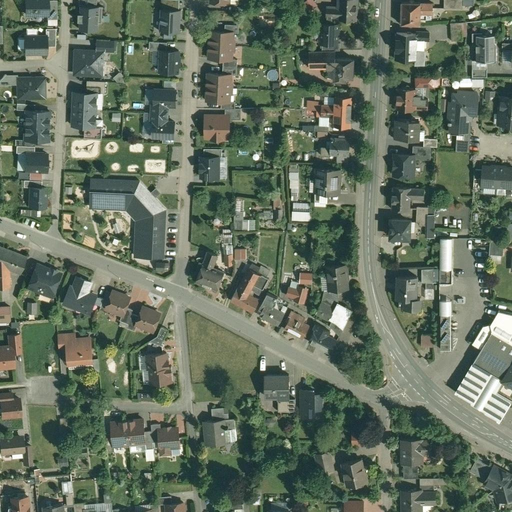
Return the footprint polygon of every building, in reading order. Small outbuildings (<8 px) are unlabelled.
[(47,0),(25,0),(26,15),(47,14),(48,14),(48,10),(48,1),(47,0)] [(312,0),(308,0),(304,3),(310,11),(317,6),(312,0)] [(356,0),(338,0),(338,8),(327,7),(326,17),(327,17),(326,24),(332,24),(332,19),(331,19),(332,17),(338,18),(338,19),(356,20),(356,0)] [(443,0),(444,8),(463,9),(462,0),(443,0)] [(57,10),(57,1),(48,1),(48,10),(57,10)] [(421,3),(401,2),(401,24),(420,25),(420,12),(421,3)] [(433,3),(421,3),(420,12),(433,12),(433,3)] [(103,7),(80,5),(80,13),(78,13),(78,21),(80,21),(79,29),(98,30),(98,23),(102,23),(103,7)] [(181,10),(160,9),(159,32),(180,32),(181,10)] [(57,10),(48,10),(48,14),(47,14),(47,19),(57,19),(57,10)] [(462,22),(450,23),(451,41),(462,40),(461,28),(462,28),(462,22)] [(326,24),(321,24),(321,31),(320,32),(319,36),(321,38),(320,43),(322,43),(337,44),(337,43),(338,25),(332,24),(326,24)] [(239,25),(225,25),(225,32),(233,32),(233,33),(238,33),(239,25)] [(55,28),(45,29),(46,36),(46,47),(56,46),(55,28)] [(225,32),(210,31),(209,45),(232,46),(233,33),(233,32),(225,32)] [(416,34),(396,33),(395,59),(415,60),(415,64),(423,65),(424,51),(416,51),(417,40),(429,41),(429,32),(416,32),(416,34)] [(46,36),(25,36),(25,54),(47,53),(46,47),(46,36)] [(495,36),(477,36),(477,61),(487,61),(495,61),(495,36)] [(232,46),(209,45),(208,59),(223,60),(231,60),(232,46)] [(104,52),(75,50),(74,74),(98,75),(99,62),(103,63),(104,52)] [(179,51),(160,50),(159,72),(178,73),(179,51)] [(231,60),(223,60),(223,67),(237,68),(237,60),(231,60)] [(309,69),(327,69),(327,60),(309,60),(309,69)] [(352,60),(327,60),(327,69),(334,69),(334,81),(346,81),(346,78),(352,78),(352,60)] [(472,62),(472,77),(488,76),(487,61),(477,61),(472,62)] [(237,68),(223,67),(222,74),(231,74),(231,75),(236,75),(237,68)] [(222,74),(208,73),(207,87),(230,88),(231,75),(231,74),(222,74)] [(17,75),(6,75),(6,85),(17,85),(17,78),(17,75)] [(45,78),(17,78),(17,85),(18,94),(25,93),(25,98),(45,98),(45,78)] [(88,81),(88,90),(105,90),(106,81),(88,81)] [(230,88),(207,87),(206,101),(221,102),(229,102),(230,88)] [(415,88),(397,87),(396,108),(414,109),(415,98),(415,88)] [(176,91),(154,90),(154,105),(151,105),(151,113),(167,114),(168,106),(175,106),(176,91)] [(486,101),(496,101),(496,90),(486,90),(486,101)] [(97,93),(74,92),(73,109),(96,110),(97,93)] [(478,94),(453,92),(452,111),(449,111),(448,123),(451,123),(450,131),(457,131),(470,132),(472,114),(477,114),(478,94)] [(352,97),(335,96),(334,105),(318,105),(318,101),(307,101),(306,110),(317,111),(351,112),(352,97)] [(511,97),(501,96),(498,124),(511,125),(511,97)] [(428,98),(415,98),(414,109),(427,109),(428,98)] [(96,110),(73,109),(72,126),(95,127),(95,126),(96,110)] [(235,109),(225,109),(225,117),(229,117),(229,120),(240,120),(241,109),(235,109)] [(34,111),(26,111),(26,126),(49,127),(50,112),(34,111)] [(351,112),(317,111),(317,117),(334,117),(333,126),(350,127),(351,112)] [(167,114),(151,113),(151,122),(153,122),(152,137),(174,138),(174,122),(167,122),(167,114)] [(217,116),(214,118),(213,117),(205,117),(205,135),(212,135),(212,140),(222,140),(222,135),(229,135),(229,120),(229,117),(225,117),(222,117),(222,116),(217,116)] [(419,121),(396,120),(396,121),(396,127),(395,127),(395,138),(415,139),(424,140),(424,138),(425,130),(419,129),(419,121)] [(49,127),(26,126),(25,141),(48,142),(49,127)] [(317,131),(317,139),(327,140),(327,132),(317,131)] [(470,132),(457,131),(456,151),(469,152),(470,132)] [(350,139),(331,138),(330,148),(322,147),(321,156),(330,157),(330,155),(338,155),(348,156),(349,156),(350,139)] [(424,138),(424,140),(423,146),(431,147),(437,147),(437,139),(424,138)] [(423,146),(413,146),(412,155),(414,155),(414,159),(430,160),(431,147),(423,146)] [(34,154),(26,154),(25,173),(30,173),(42,174),(47,174),(48,154),(34,154)] [(412,155),(394,154),(393,175),(413,176),(414,159),(414,155),(412,155)] [(204,157),(201,157),(201,164),(200,164),(200,171),(201,171),(200,178),(218,178),(219,157),(204,157)] [(494,167),(483,166),(482,170),(481,186),(482,186),(497,187),(499,166),(495,166),(494,167)] [(511,168),(504,168),(503,167),(499,166),(497,187),(497,194),(505,195),(505,188),(511,188),(511,168)] [(341,170),(315,168),(315,169),(316,169),(316,179),(315,179),(314,193),(315,193),(327,193),(339,194),(340,193),(339,193),(340,170),(341,170)] [(482,170),(474,170),(473,188),(482,188),(482,186),(481,186),(482,170)] [(291,171),(291,200),(299,200),(299,171),(291,171)] [(30,173),(30,181),(41,181),(42,174),(30,173)] [(165,210),(139,182),(91,180),(90,208),(126,209),(137,221),(135,257),(163,259),(165,210)] [(410,188),(393,187),(392,209),(409,210),(410,199),(410,188)] [(41,189),(31,188),(30,207),(45,208),(46,189),(41,189)] [(424,189),(410,188),(410,199),(424,200),(424,189)] [(327,193),(315,193),(315,201),(327,202),(327,193)] [(309,204),(293,203),(293,220),(309,221),(309,204)] [(428,207),(417,207),(416,223),(419,223),(419,226),(428,226),(428,215),(428,207)] [(39,217),(39,211),(22,209),(21,215),(39,217)] [(243,212),(235,212),(235,220),(244,220),(243,212)] [(408,220),(392,219),(391,237),(407,238),(407,230),(408,220)] [(224,230),(225,243),(233,243),(232,229),(224,230)] [(452,238),(440,237),(439,269),(452,269),(452,238)] [(504,240),(490,239),(489,255),(503,256),(504,240)] [(27,257),(0,246),(0,266),(9,270),(20,274),(27,257)] [(246,250),(236,250),(236,260),(246,260),(246,250)] [(217,255),(208,252),(203,265),(213,268),(217,255)] [(233,255),(224,256),(225,266),(234,266),(233,255)] [(348,264),(327,266),(327,267),(328,267),(329,290),(338,290),(348,289),(348,288),(347,288),(346,275),(349,275),(349,274),(348,274),(348,265),(348,264)] [(61,275),(36,265),(28,287),(53,296),(61,275)] [(213,268),(203,265),(199,274),(196,282),(217,290),(223,273),(213,268)] [(9,270),(0,266),(0,288),(10,288),(9,270)] [(249,269),(244,278),(253,283),(258,274),(249,269)] [(433,269),(421,269),(421,283),(425,283),(426,289),(433,289),(433,283),(433,269)] [(452,269),(440,269),(440,283),(452,283),(452,269)] [(258,274),(253,283),(264,289),(268,280),(258,274)] [(312,275),(300,274),(300,283),(311,284),(312,275)] [(416,277),(398,276),(397,298),(406,299),(405,308),(419,309),(419,299),(415,299),(416,277)] [(91,283),(77,278),(73,288),(71,287),(64,304),(89,313),(96,297),(87,294),(91,283)] [(253,283),(244,278),(238,289),(241,291),(248,294),(253,283)] [(303,304),(307,288),(298,286),(297,290),(295,299),(294,302),(303,304)] [(286,296),(295,299),(297,290),(288,288),(286,296)] [(324,290),(321,303),(316,313),(329,320),(339,301),(338,290),(329,290),(324,290)] [(112,293),(106,291),(101,305),(106,307),(112,293)] [(248,294),(241,291),(234,303),(253,312),(259,300),(248,294)] [(129,298),(113,292),(112,293),(106,307),(106,309),(122,315),(123,316),(126,308),(129,298)] [(267,293),(263,302),(266,304),(272,307),(276,298),(267,293)] [(36,303),(28,303),(28,310),(36,311),(36,303)] [(272,307),(266,304),(262,310),(259,316),(278,326),(284,313),(272,307)] [(9,307),(0,307),(0,323),(11,322),(9,307)] [(126,308),(123,316),(122,315),(120,321),(128,324),(132,314),(133,311),(126,308)] [(160,314),(143,308),(139,317),(136,325),(137,325),(153,332),(160,314)] [(511,313),(499,310),(490,324),(483,326),(472,344),(481,349),(473,362),(494,373),(511,383),(511,401),(511,403),(511,313)] [(300,317),(291,312),(289,316),(290,317),(291,317),(298,321),(300,317)] [(139,317),(132,314),(128,324),(126,328),(134,331),(137,325),(136,325),(139,317)] [(450,314),(440,314),(441,350),(450,350),(450,314)] [(298,321),(291,317),(290,317),(284,329),(302,339),(309,326),(298,321)] [(343,328),(337,323),(332,320),(329,326),(331,327),(339,336),(340,336),(339,335),(343,328)] [(324,329),(317,325),(315,326),(313,329),(315,330),(322,333),(324,329)] [(161,328),(157,337),(149,342),(161,347),(168,330),(161,328)] [(322,333),(315,330),(309,342),(330,353),(337,341),(328,336),(330,332),(324,329),(322,333)] [(20,334),(8,335),(9,346),(12,346),(13,353),(21,352),(20,334)] [(63,335),(57,335),(59,348),(67,348),(66,341),(64,341),(63,335)] [(433,335),(421,335),(421,348),(433,348),(433,335)] [(75,340),(66,341),(67,348),(69,365),(69,369),(93,367),(92,363),(90,338),(75,340)] [(9,346),(0,346),(0,368),(14,367),(13,353),(12,346),(9,346)] [(166,353),(146,355),(148,370),(149,370),(169,368),(169,367),(169,361),(167,361),(166,353)] [(454,393),(499,423),(511,403),(494,393),(492,392),(491,386),(489,380),(494,373),(473,362),(454,393)] [(169,368),(149,370),(151,384),(171,382),(170,374),(172,374),(171,367),(169,367),(169,368)] [(494,393),(511,403),(511,401),(511,383),(494,373),(489,380),(491,386),(492,392),(494,393)] [(288,377),(268,377),(268,375),(266,375),(266,397),(278,397),(278,413),(295,413),(295,400),(289,400),(289,397),(290,397),(290,376),(288,376),(288,377)] [(314,391),(301,391),(301,419),(314,419),(314,411),(322,411),(321,395),(317,395),(317,396),(314,396),(314,391)] [(12,400),(1,401),(1,402),(3,418),(21,416),(19,399),(12,400)] [(224,408),(211,409),(212,421),(228,420),(228,413),(224,414),(224,408)] [(212,421),(205,422),(207,445),(226,444),(225,430),(235,429),(235,419),(228,420),(212,421)] [(142,420),(127,421),(129,447),(133,446),(135,445),(144,444),(145,444),(144,432),(143,420),(142,420)] [(127,421),(112,423),(111,423),(112,435),(113,447),(114,447),(124,446),(125,447),(129,447),(127,421)] [(160,424),(151,425),(151,432),(152,443),(159,442),(158,431),(161,431),(160,424)] [(161,431),(158,431),(159,442),(160,450),(179,448),(178,429),(161,431)] [(151,432),(144,432),(145,444),(144,444),(145,450),(153,449),(152,443),(151,432)] [(367,432),(352,433),(352,447),(368,446),(367,432)] [(112,435),(105,436),(107,454),(114,453),(114,447),(113,447),(112,435)] [(18,437),(0,439),(2,455),(23,453),(24,453),(23,448),(23,440),(18,437)] [(422,440),(402,441),(402,465),(403,465),(418,464),(420,464),(419,455),(433,455),(432,442),(422,442),(422,440)] [(31,447),(23,448),(24,453),(23,453),(24,466),(33,465),(31,447)] [(329,452),(315,455),(319,475),(333,473),(329,452)] [(68,459),(58,460),(59,468),(69,467),(68,459)] [(361,460),(342,464),(346,488),(367,483),(366,474),(364,474),(361,460)] [(470,472),(476,475),(482,463),(476,460),(470,472)] [(492,469),(482,463),(476,475),(486,480),(492,469)] [(418,464),(403,465),(403,480),(418,479),(418,464)] [(511,477),(493,467),(492,469),(486,480),(484,485),(485,485),(491,488),(493,491),(493,492),(511,477)] [(511,478),(511,477),(493,492),(494,492),(496,495),(498,502),(497,502),(498,503),(504,501),(511,499),(511,478)] [(420,491),(402,491),(402,511),(424,511),(424,505),(435,504),(435,494),(434,494),(420,494),(420,491)] [(29,511),(28,497),(11,499),(12,511),(29,511)] [(171,497),(157,498),(158,505),(158,506),(166,505),(171,505),(171,497)] [(225,500),(212,501),(212,508),(215,508),(215,511),(243,511),(243,505),(225,507),(225,500)] [(362,511),(363,502),(345,502),(344,511),(362,511)]
